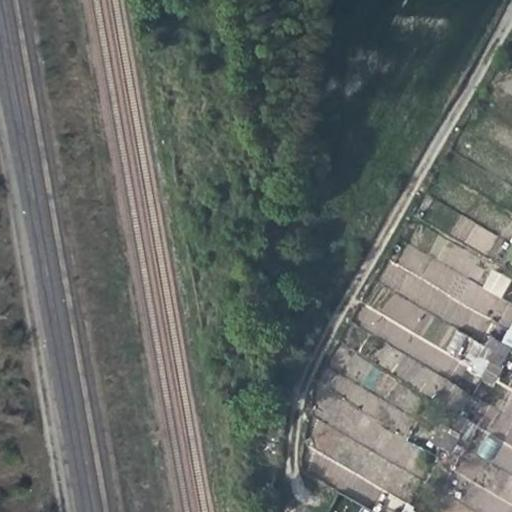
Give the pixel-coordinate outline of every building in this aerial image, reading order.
[(491,269),(481,288),(501,298),(511,279),(491,269)] [(489,332),(477,352),(500,365),(511,344),(489,332)] [(440,417),(427,438),(449,450),(461,429),(440,417)] [(488,459),(497,443),(485,436),(476,452),(488,459)] [(392,500),(383,511),(413,511),(392,500)]
